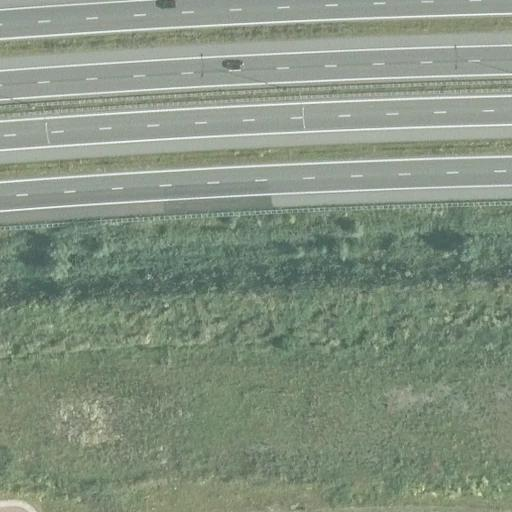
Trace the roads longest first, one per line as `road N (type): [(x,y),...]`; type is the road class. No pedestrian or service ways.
road 1 (motorway): [(0,200),(511,174)]
road 2 (motorway): [(511,65),(0,90)]
road 3 (motorway): [(511,6),(0,30)]
road 4 (motorway): [(0,139),(511,116)]
